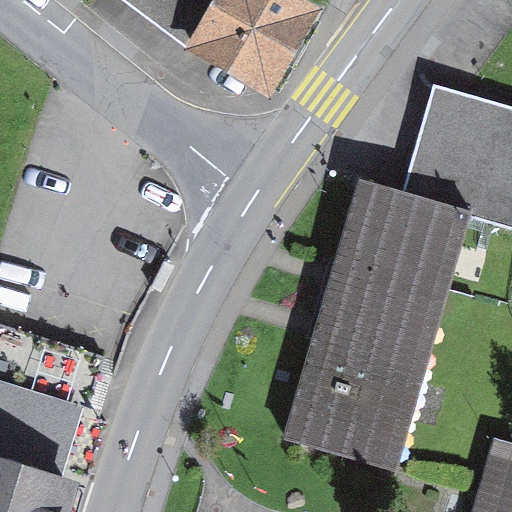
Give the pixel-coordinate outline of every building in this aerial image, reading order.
[(271,93),(321,12),(301,0),(124,0),(123,3),(186,49),(271,93)] [(404,191),(358,179),(284,441),(396,473),(474,218),(511,230),(511,108),(433,85),(404,191)] [(171,264),(155,254),(137,284),(153,293),(171,264)] [(0,511),(67,511),(71,500),(50,493),(93,363),(0,332),(0,511)] [(511,511),(511,454),(488,448),(471,511),(511,511)]
